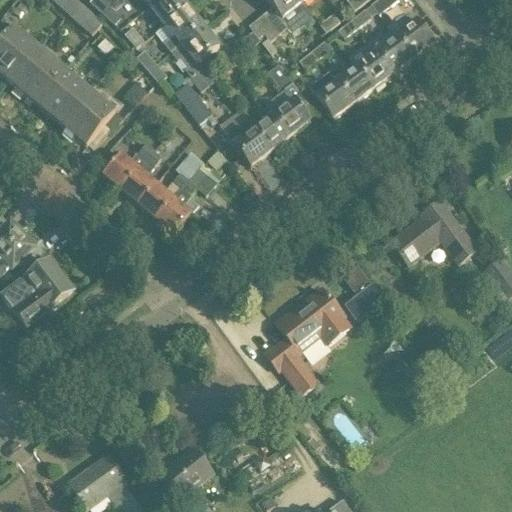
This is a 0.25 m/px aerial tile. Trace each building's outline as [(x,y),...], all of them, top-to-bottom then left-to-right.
[(46,0),(91,40),(102,28),(70,0),(46,0)] [(103,19),(110,12),(97,0),(95,0),(89,7),(103,19)] [(142,0),(151,11),(165,0),(142,0)] [(167,31),(189,13),(178,0),(165,0),(151,11),(165,30),(167,31)] [(313,20),(303,8),(296,0),(266,0),(264,2),(273,13),(264,20),(280,40),(302,22),(305,27),(313,20)] [(355,15),(365,7),(359,0),(354,0),(347,6),(355,15)] [(379,20),(399,5),(394,0),(384,0),(371,11),(379,20)] [(114,29),(121,22),(110,12),(103,19),(114,29)] [(204,33),(189,13),(167,31),(165,30),(155,37),(172,58),(204,33)] [(357,33),(371,23),(365,15),(351,25),(357,33)] [(433,49),(416,26),(408,17),(404,20),(402,20),(400,21),(399,22),(397,23),(395,25),(394,26),(393,27),(392,29),(388,32),(390,35),(395,42),(413,65),(433,49)] [(325,37),(339,27),(333,19),(319,29),(325,37)] [(271,47),(280,40),(264,20),(249,32),(253,37),(260,45),(266,41),(271,47)] [(344,43),(357,33),(351,25),(338,35),(344,43)] [(0,79),(36,109),(65,75),(13,32),(0,47),(0,79)] [(135,52),(143,46),(132,33),(124,39),(135,52)] [(191,76),(220,53),(204,33),(172,58),(176,64),(180,61),(191,76)] [(413,65),(395,42),(390,35),(379,44),(378,41),(369,48),(393,80),(413,65)] [(249,40),(238,49),(245,58),(260,45),(253,37),(249,40)] [(272,60),(278,56),(271,47),(266,41),(260,45),(272,60)] [(319,63),(332,53),(326,45),(313,55),(319,63)] [(393,80),(369,48),(349,63),(356,72),(356,71),(374,94),(393,80)] [(110,66),(118,62),(115,55),(106,59),(110,66)] [(305,74),(319,63),(313,55),(299,66),(305,74)] [(148,77),(156,70),(144,56),(136,63),(148,77)] [(226,78),(236,71),(226,57),(216,64),(226,78)] [(158,88),(166,82),(156,70),(148,77),(158,88)] [(280,99),(265,110),(267,112),(273,120),(290,142),(310,127),(293,104),(285,95),(293,89),(278,70),(268,78),(278,91),(276,92),(280,99)] [(345,80),(338,71),(329,78),(336,87),(354,110),(374,94),(356,71),(356,72),(345,80)] [(201,95),(214,84),(205,73),(192,83),(201,95)] [(106,130),(116,117),(65,75),(36,109),(87,152),(106,130)] [(334,125),(354,110),(336,87),(316,102),(334,125)] [(187,88),(174,98),(199,130),(212,120),(187,88)] [(264,126),(254,134),(270,157),(290,142),(273,120),(267,112),(259,119),(264,126)] [(251,172),(270,157),(254,134),(253,135),(239,116),(219,130),(251,172)] [(123,123),(116,117),(106,130),(112,136),(123,123)] [(154,157),(121,196),(138,210),(157,188),(147,180),(161,163),(160,162),(182,136),(175,130),(154,157)] [(121,196),(154,157),(144,149),(138,158),(137,157),(130,166),(121,159),(103,180),(121,196)] [(204,169),(205,167),(194,158),(177,177),(180,180),(167,196),(157,188),(138,210),(156,225),(204,168),(204,169)] [(230,171),(218,158),(209,166),(221,179),(230,171)] [(206,201),(217,190),(203,179),(208,173),(204,169),(204,168),(156,225),(173,240),(192,219),(191,218),(199,209),(190,201),(197,193),(206,201)] [(478,256),(439,206),(420,221),(422,223),(390,248),(409,272),(441,247),(459,271),(478,256)] [(0,262),(22,240),(10,228),(8,230),(7,229),(4,229),(0,232),(0,262)] [(22,240),(0,262),(0,281),(9,273),(12,276),(35,253),(22,240)] [(503,308),(511,301),(511,277),(501,263),(481,279),(503,308)] [(338,264),(330,270),(337,279),(344,273),(338,264)] [(23,286),(2,302),(5,306),(4,307),(12,317),(15,320),(47,294),(47,293),(45,290),(58,278),(49,266),(23,286)] [(345,310),(356,324),(382,305),(370,290),(356,272),(341,284),(355,302),(345,310)] [(47,294),(15,320),(33,343),(53,329),(46,320),(73,299),(72,298),(71,299),(67,294),(69,293),(58,278),(45,290),(47,293),(47,294)] [(326,352),(352,333),(344,323),(345,323),(323,294),(277,330),(287,343),(266,360),(279,377),(280,376),(300,402),(319,387),(299,362),(301,360),(299,358),(319,343),(326,352)] [(441,355),(431,362),(442,376),(451,369),(441,355)] [(179,505),(213,479),(194,455),(160,481),(179,505)] [(128,496),(123,490),(126,487),(108,462),(84,479),(86,482),(72,492),(70,490),(69,490),(84,511),(92,511),(108,501),(112,507),(128,496)] [(354,511),(337,487),(323,496),(324,498),(321,500),(317,495),(304,504),(301,501),(287,511),(354,511)] [(269,501),(260,507),(263,511),(272,511),(275,510),(269,501)]
